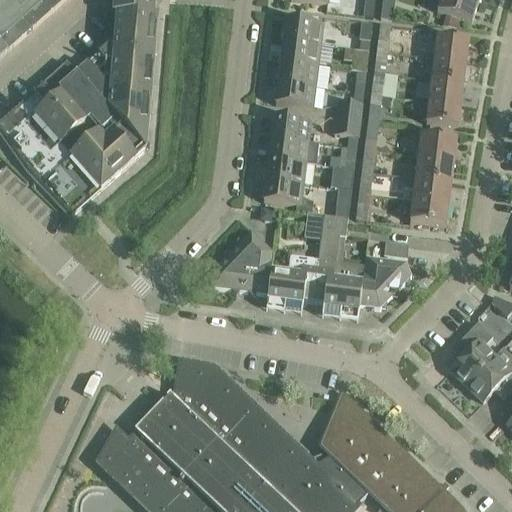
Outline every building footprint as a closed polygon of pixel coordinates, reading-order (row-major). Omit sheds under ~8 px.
[(0,0),(0,60),(67,0),(0,0)] [(117,17),(153,19),(154,0),(114,0),(113,17),(117,17)] [(365,0),(364,20),(373,21),(375,0),(365,0)] [(445,17),(453,20),(460,22),(472,26),(478,5),(462,0),(440,0),(435,14),(445,17)] [(112,93),(150,97),(157,19),(153,19),(117,17),(115,42),(88,66),(112,93)] [(445,17),(442,29),(457,30),(460,22),(453,20),(445,17)] [(283,44),(320,48),(323,27),(306,25),(286,22),(283,44)] [(361,43),(360,53),(368,54),(372,27),(361,26),(359,43),(361,43)] [(469,44),(449,42),(437,40),(434,62),(466,66),(469,44)] [(281,65),(318,70),(320,48),(283,44),(281,65)] [(377,54),(387,56),(388,46),(378,44),(377,54)] [(360,53),(358,64),(367,65),(368,54),(360,53)] [(386,66),(387,56),(377,54),(375,64),(386,66)] [(464,87),(466,66),(434,62),(431,83),(464,87)] [(278,86),(316,91),(318,70),(281,65),(278,86)] [(45,184),(116,121),(76,76),(67,66),(41,90),(42,91),(36,97),(34,95),(0,125),(0,132),(30,174),(34,171),(45,184)] [(116,121),(145,154),(150,97),(112,93),(88,66),(76,76),(116,121)] [(461,109),(464,87),(431,83),(429,105),(461,109)] [(354,95),(363,96),(365,86),(356,85),(354,95)] [(275,108),(295,110),(313,112),(316,91),(278,86),(275,108)] [(372,87),(371,98),(381,99),(382,89),(372,87)] [(362,106),(363,96),(354,95),(353,105),(362,106)] [(380,109),(381,99),(371,98),(370,108),(380,109)] [(336,121),(361,124),(364,108),(338,105),(336,121)] [(426,127),(438,128),(458,131),(461,109),(429,105),(426,127)] [(271,141),(308,146),(311,124),(294,122),(274,120),(271,141)] [(116,121),(45,184),(42,187),(72,219),(114,182),(145,154),(116,121)] [(349,140),(347,150),(356,151),(358,141),(359,142),(361,124),(336,121),(334,138),(349,140)] [(417,160),(454,164),(456,143),(420,138),(417,160)] [(306,167),(316,168),(319,147),(308,146),(271,141),(269,162),(306,167)] [(366,143),(364,153),(374,154),(376,144),(366,143)] [(341,151),(339,172),(354,174),(356,151),(347,150),(347,152),(341,151)] [(373,164),(374,154),(364,153),(363,163),(373,164)] [(415,181),(451,186),(454,164),(417,160),(415,181)] [(266,184),(303,188),(306,167),(269,162),(266,184)] [(354,174),(339,172),(333,171),(331,192),(338,192),(339,191),(351,193),(354,174)] [(412,203),(448,208),(451,186),(415,181),(405,180),(404,190),(413,191),(412,203)] [(264,205),(283,207),(297,209),(296,216),(307,217),(312,218),(312,217),(313,206),(302,201),(303,188),(266,184),(264,205)] [(360,186),(359,196),(370,197),(371,187),(360,186)] [(338,192),(334,219),(348,221),(351,194),(338,192)] [(368,207),(370,197),(359,196),(358,206),(368,207)] [(409,225),(426,227),(446,229),(448,208),(412,203),(409,225)] [(259,224),(277,226),(278,213),(261,211),(259,224)] [(307,217),(305,232),(322,234),(324,219),(324,218),(312,217),(312,218),(307,217)] [(271,270),(272,270),(273,255),(251,234),(209,277),(214,291),(268,298),(271,270)] [(387,243),(385,257),(406,259),(408,245),(387,243)] [(319,263),(314,304),(324,306),(322,319),(358,324),(359,310),(366,268),(336,264),(338,248),(320,245),(318,263),(319,263)] [(304,303),(314,304),(319,263),(318,263),(290,260),(289,272),(272,270),(271,270),(268,298),(266,312),(302,317),(304,303)] [(366,268),(359,310),(366,311),(369,308),(374,312),(380,313),(412,280),(407,266),(367,261),(366,268)] [(450,373),(467,389),(494,361),(482,350),(492,340),(477,326),(458,347),(467,356),(450,373)] [(494,361),(467,389),(483,405),(500,388),(510,397),(511,394),(511,359),(503,351),(494,361)] [(231,511),(223,503),(244,481),(260,496),(266,490),(283,506),(317,470),(316,469),(214,372),(182,366),(175,400),(175,402),(168,395),(165,398),(167,401),(163,405),(163,404),(126,443),(116,434),(99,467),(146,511),(231,511)] [(342,398),(335,416),(322,450),(331,460),(316,469),(317,470),(283,506),(266,490),(260,496),(244,481),(223,503),(231,511),(355,511),(370,496),(383,509),(380,511),(459,511),(457,508),(443,496),(449,489),(445,486),(439,491),(342,398)]
